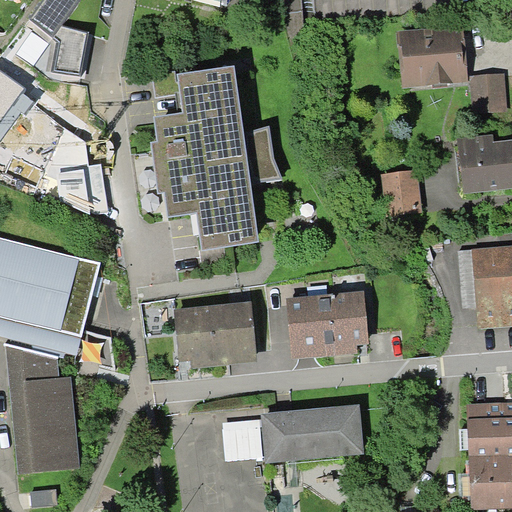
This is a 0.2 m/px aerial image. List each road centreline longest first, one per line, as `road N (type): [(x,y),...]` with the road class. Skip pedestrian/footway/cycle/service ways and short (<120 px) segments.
road 1 (residential): [(511,361),(145,394)]
road 2 (residential): [(135,279),(107,82),(123,0)]
